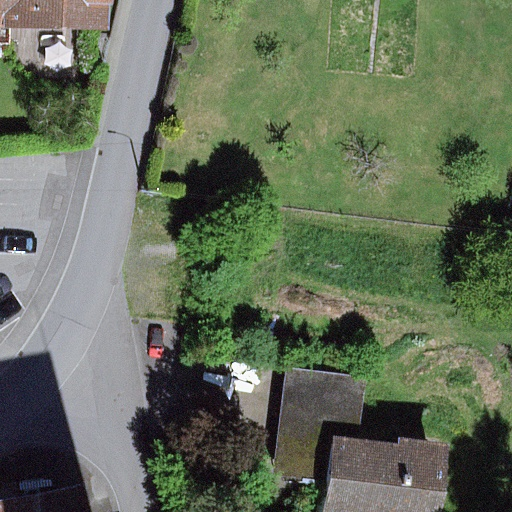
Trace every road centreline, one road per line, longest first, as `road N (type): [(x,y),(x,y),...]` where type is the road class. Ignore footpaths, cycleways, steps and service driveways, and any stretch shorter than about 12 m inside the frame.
road 1 (residential): [(155,0),(77,309)]
road 2 (residential): [(153,511),(130,430),(77,309)]
road 3 (residential): [(77,309),(0,403)]
